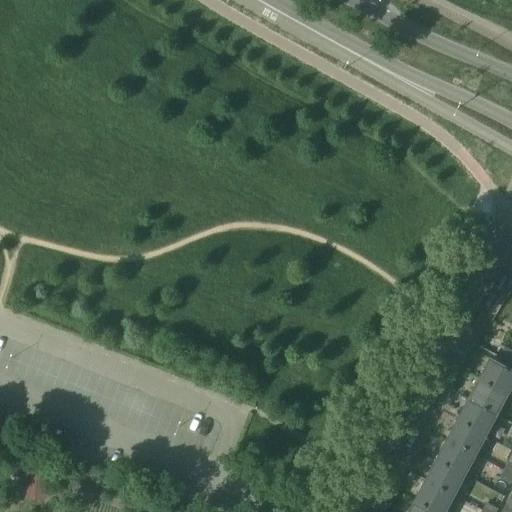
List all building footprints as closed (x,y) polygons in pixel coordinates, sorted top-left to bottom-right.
[(511,349),(505,346),(500,357),(511,363),(511,349)] [(511,370),(492,360),(481,380),(508,396),(511,388),(511,370)] [(481,380),(470,401),(497,416),(508,396),(481,380)] [(470,401),(459,421),(487,436),(497,416),(470,401)] [(459,421),(449,441),(476,455),(487,436),(459,421)] [(449,441),(438,461),(465,476),(476,455),(449,441)] [(438,461),(427,481),(455,496),(465,476),(438,461)] [(503,470),(511,474),(511,464),(508,462),(503,470)] [(511,484),(511,474),(503,470),(499,477),(511,484)] [(427,481),(416,501),(436,511),(446,511),(455,496),(427,481)] [(436,511),(416,501),(410,511),(436,511)] [(482,510),(485,511),(497,511),(499,509),(486,502),(482,510)]
